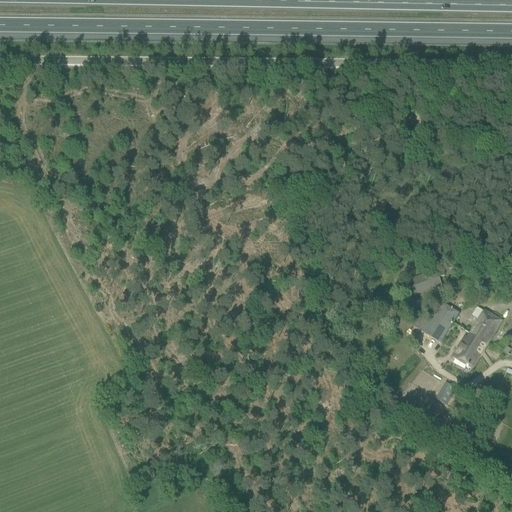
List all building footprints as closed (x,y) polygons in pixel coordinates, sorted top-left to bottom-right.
[(439,271),(409,281),(411,286),(413,293),(443,283),(439,271)] [(440,303),(429,321),(452,324),(458,314),(440,303)] [(470,335),(486,345),(500,322),(484,312),(478,321),(470,335)] [(429,321),(421,333),(440,344),(452,324),(429,321)] [(486,345),(470,335),(467,340),(465,339),(452,359),(471,370),(486,345)] [(504,347),(501,352),(507,355),(510,350),(504,347)]
